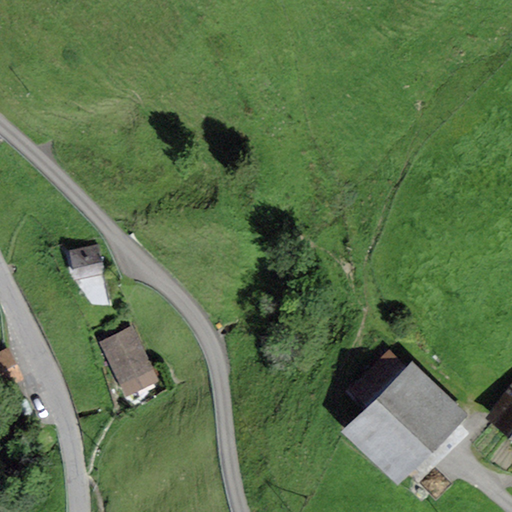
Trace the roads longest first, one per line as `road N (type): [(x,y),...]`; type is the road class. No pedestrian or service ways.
road 1 (track): [(0,123),(184,302),(210,339),(242,511)]
road 2 (unclassified): [(78,511),(65,416),(0,278)]
